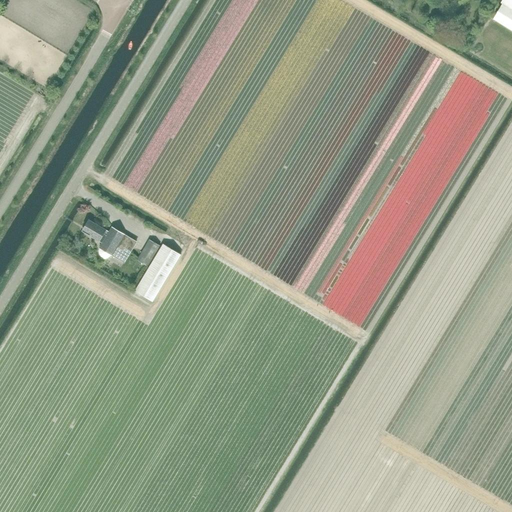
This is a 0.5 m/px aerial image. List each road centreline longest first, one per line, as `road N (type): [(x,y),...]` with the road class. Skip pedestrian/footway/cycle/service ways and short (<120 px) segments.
road 1 (unclassified): [(0,308),(187,0)]
road 2 (unclassified): [(0,210),(120,11)]
